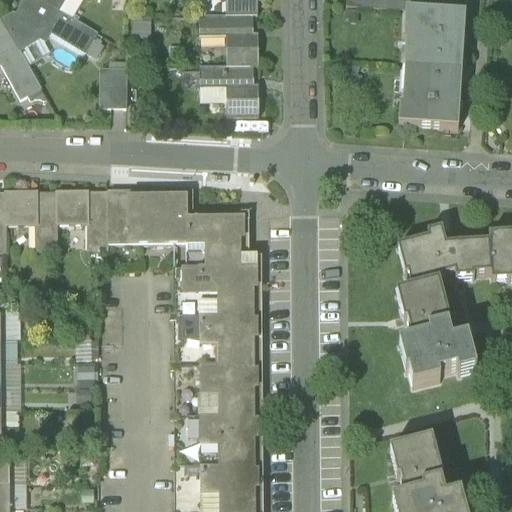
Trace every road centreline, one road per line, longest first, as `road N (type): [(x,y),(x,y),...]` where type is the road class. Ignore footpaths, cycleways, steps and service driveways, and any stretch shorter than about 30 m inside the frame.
road 1 (residential): [(307,511),(303,166)]
road 2 (residential): [(0,158),(303,166)]
road 3 (residential): [(303,166),(511,179)]
road 4 (residential): [(303,166),(302,0)]
